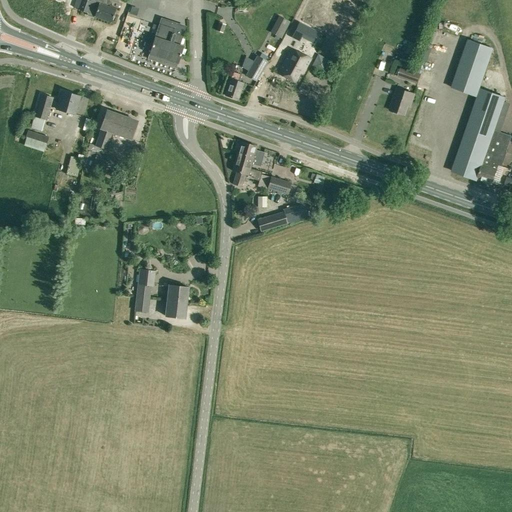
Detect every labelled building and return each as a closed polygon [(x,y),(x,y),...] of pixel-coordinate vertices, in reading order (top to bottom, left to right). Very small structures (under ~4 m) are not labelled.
[(114,16),(113,15),(116,7),(109,5),(109,6),(91,0),(89,0),(75,0),(73,7),(79,9),(78,10),(87,13),(95,15),(94,16),(111,22),(112,20),(113,19),(114,16)] [(279,17),(271,33),(281,38),(289,22),(279,17)] [(186,26),(161,18),(158,28),(149,55),(148,59),(176,68),(177,64),(183,47),(180,46),(183,36),(186,26)] [(298,33),(302,25),(294,21),(286,36),(294,40),(298,33)] [(225,25),(219,23),(216,30),(222,33),(225,25)] [(317,33),(302,25),(298,33),(313,41),(317,33)] [(468,40),(451,88),(478,97),(452,172),(477,180),(477,179),(492,184),(498,165),(501,166),(511,136),(494,130),(505,98),(479,89),(493,49),(468,40)] [(278,74),(297,84),(310,59),(292,49),(278,74)] [(245,75),(256,82),(268,62),(257,56),(245,75)] [(418,84),(421,74),(401,67),(397,77),(418,84)] [(231,79),(225,96),(237,100),(243,83),(239,82),(241,75),(233,72),(231,79)] [(310,89),(300,84),(297,91),(306,96),(310,89)] [(411,102),(414,94),(397,88),(390,110),(404,115),(409,101),(411,102)] [(61,91),(56,109),(75,114),(80,97),(61,91)] [(40,94),(34,117),(46,121),(53,98),(40,94)] [(131,139),(137,122),(107,111),(101,129),(102,129),(94,152),(89,150),(83,167),(112,177),(118,160),(104,155),(111,133),(131,139)] [(417,141),(407,145),(409,150),(419,146),(417,141)] [(256,147),(240,142),(237,153),(246,155),(243,167),(250,169),(250,168),(251,165),(260,167),(264,153),(255,150),(256,147)] [(262,172),(250,168),(250,169),(243,167),(246,155),(237,153),(232,170),(237,172),(233,184),(241,187),(245,174),(248,175),(248,177),(259,181),(262,172)] [(67,174),(77,176),(81,159),(71,157),(67,174)] [(316,174),(314,182),(322,185),(325,177),(316,174)] [(503,185),(510,187),(511,181),(511,178),(506,177),(503,185)] [(269,178),(266,190),(286,196),(290,184),(269,178)] [(258,197),(258,207),(266,207),(266,197),(258,197)] [(284,212),(287,224),(300,220),(296,206),(283,210),(284,212)] [(261,232),(287,224),(284,212),(257,220),(261,232)] [(151,285),(151,286),(153,286),(155,271),(140,269),(138,283),(151,285)] [(150,298),(151,286),(151,285),(138,283),(137,297),(150,298)] [(164,300),(186,303),(188,287),(169,285),(168,294),(165,294),(164,300)] [(150,298),(137,297),(135,311),(148,313),(150,298)] [(185,318),(186,303),(164,300),(164,307),(167,307),(166,316),(185,318)]
